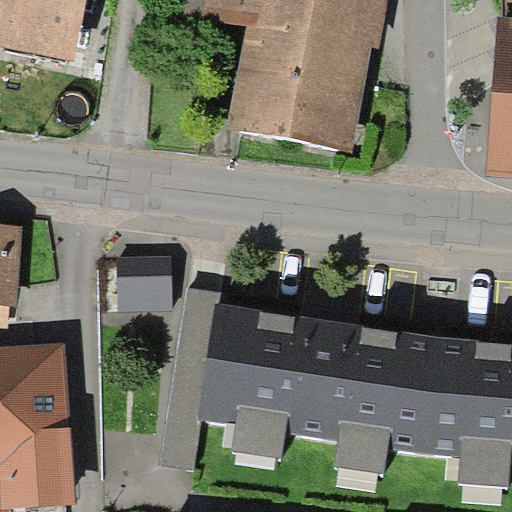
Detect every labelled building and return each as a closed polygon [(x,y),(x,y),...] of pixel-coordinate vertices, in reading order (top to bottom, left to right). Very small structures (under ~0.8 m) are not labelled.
[(0,0),(0,52),(76,69),(90,0),(0,0)] [(381,53),(390,0),(176,0),(170,41),(201,47),(206,21),(248,31),(231,134),(353,158),(375,51),(381,53)] [(511,23),(499,23),(486,184),(511,186),(511,23)] [(23,230),(0,228),(0,329),(9,330),(10,310),(19,311),(23,230)] [(173,259),(117,261),(120,316),(175,313),(173,259)] [(511,348),(442,341),(216,309),(201,428),(422,462),(511,468),(511,348)] [(0,511),(70,511),(74,511),(66,349),(0,352),(0,511)]
